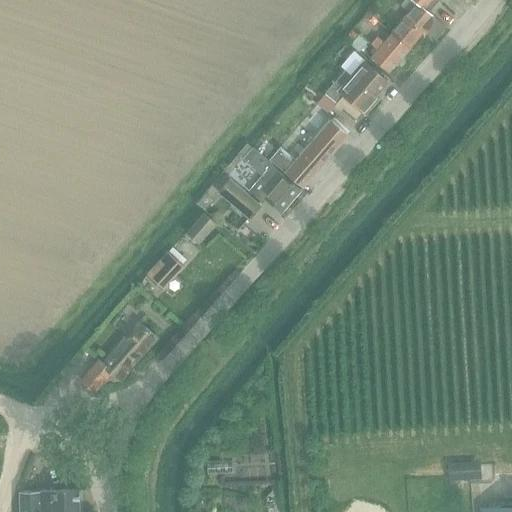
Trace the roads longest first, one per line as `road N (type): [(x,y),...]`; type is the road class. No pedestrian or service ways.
road 1 (unclassified): [(146,389),(486,0)]
road 2 (unclassified): [(26,415),(146,389)]
